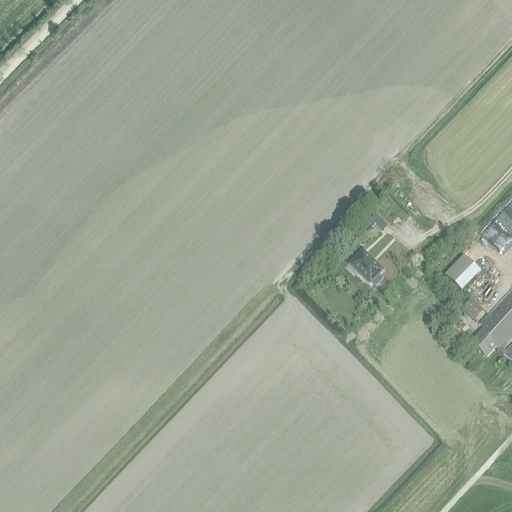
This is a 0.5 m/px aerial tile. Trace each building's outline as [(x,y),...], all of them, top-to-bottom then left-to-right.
[(380,219),(375,215),(367,222),(372,227),(375,225),(380,219)] [(502,251),(511,242),(511,240),(495,223),(485,233),(502,251)] [(366,233),(358,240),(362,244),(369,237),(366,233)] [(364,254),(352,266),(371,285),(372,285),(376,289),(384,281),(379,276),(383,272),(364,254)] [(466,255),(448,276),(466,292),(484,271),(466,255)] [(487,361),(498,350),(502,354),(511,343),(511,292),(484,322),(485,323),(482,327),(485,330),(471,345),(487,361)] [(484,311),(472,299),(460,311),(472,323),(484,311)] [(511,346),(503,356),(511,364),(511,346)]
